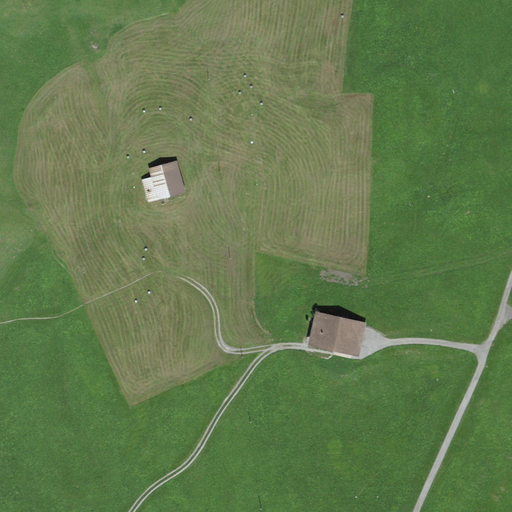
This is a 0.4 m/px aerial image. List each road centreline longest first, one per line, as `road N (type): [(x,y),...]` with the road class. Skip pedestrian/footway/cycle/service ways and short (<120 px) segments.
road 1 (track): [(132,511),(198,453),(257,359),(279,344)]
road 2 (track): [(159,267),(208,292),(232,349),(332,351)]
